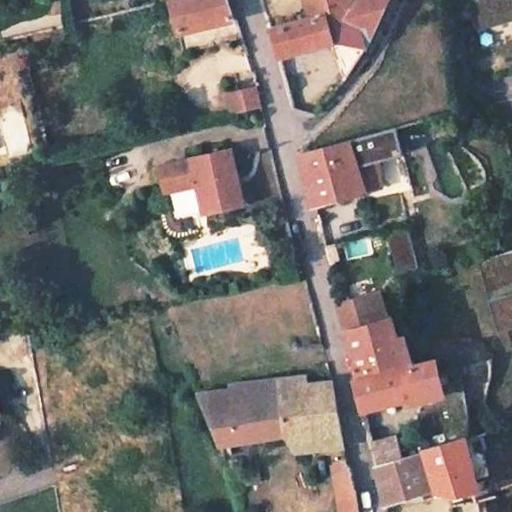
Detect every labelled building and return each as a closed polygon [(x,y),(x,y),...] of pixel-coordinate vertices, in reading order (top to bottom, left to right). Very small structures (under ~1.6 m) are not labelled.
[(168,0),(176,33),(235,20),(234,17),(230,17),(224,0),(168,0)] [(304,0),(310,18),(270,29),(277,58),(365,32),(366,49),(383,15),(390,0),(304,0)] [(511,0),(467,0),(472,16),(487,12),(491,26),(511,20),(511,0)] [(487,12),(472,16),(476,31),(491,26),(487,12)] [(226,101),(230,119),(261,111),(256,93),(226,101)] [(314,208),(379,189),(378,160),(402,152),(396,128),(298,155),(310,208),(314,208)] [(231,154),(164,169),(169,193),(197,187),(203,213),(242,204),(231,154)] [(242,204),(203,213),(204,218),(243,209),(242,204)] [(407,225),(385,232),(398,274),(420,267),(407,225)] [(488,301),(497,298),(511,348),(511,248),(476,259),(488,301)] [(386,316),(377,292),(339,302),(336,303),(357,375),(413,363),(405,335),(398,337),(390,315),(386,316)] [(443,397),(434,362),(357,377),(354,378),(361,409),(409,400),(410,405),(443,397)] [(229,390),(199,393),(218,444),(292,433),(296,452),(343,446),(331,382),(306,384),(305,375),(228,384),(229,390)] [(399,459),(394,437),(369,442),(375,465),(399,459)] [(478,496),(463,441),(463,439),(422,452),(422,454),(432,492),(434,500),(453,503),(478,496)] [(432,492),(421,454),(399,459),(375,465),(384,503),(432,492)] [(336,511),(357,511),(349,467),(345,459),(333,464),(339,495),(335,496),(336,511)] [(482,511),(480,500),(473,501),(475,511),(482,511)] [(450,506),(450,511),(475,511),(473,501),(450,506)]
